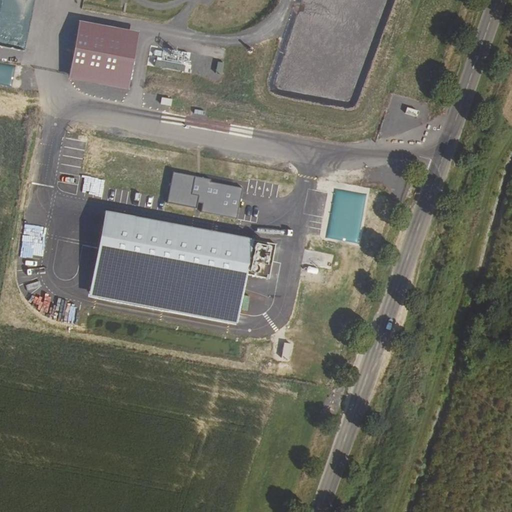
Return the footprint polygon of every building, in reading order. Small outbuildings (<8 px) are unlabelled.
[(30,20),(33,0),(0,0),(0,40),(24,45),(26,36),(16,34),(18,22),(30,20)] [(80,17),(69,75),(129,86),(140,29),(80,17)] [(89,296),(237,325),(247,274),(254,239),(106,210),(89,296)] [(360,228),(367,230),(371,214),(365,212),(360,228)] [(276,244),(254,239),(247,274),(269,279),(276,244)]
